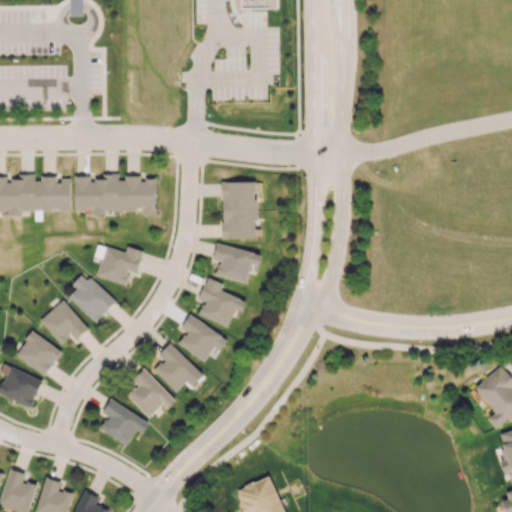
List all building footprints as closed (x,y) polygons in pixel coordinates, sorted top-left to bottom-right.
[(68,0),(69,15),(82,15),(82,0),(68,0)] [(277,0),(241,0),(242,8),(278,8),(277,0)] [(70,210),(70,178),(57,178),(57,177),(35,177),(35,173),(17,174),(17,179),(6,180),(6,176),(0,175),(0,209),(8,209),(8,214),(22,214),(22,211),(70,210)] [(74,210),(92,210),(92,214),(105,214),(105,210),(142,209),(142,214),(155,214),(155,179),(140,179),(140,176),(118,177),(118,173),(102,173),(102,179),(90,179),(90,176),(74,176),(74,210)] [(221,238),(256,238),(256,181),(222,181),(221,238)] [(212,258),(218,259),(215,275),(247,281),(250,263),(258,265),(261,252),(215,244),(212,258)] [(126,284),(129,270),(137,272),(142,250),(126,246),(124,251),(103,245),(96,276),(126,284)] [(67,296),(95,322),(114,301),(83,271),(71,284),(75,288),(67,296)] [(197,313),(226,327),(232,314),(238,316),(245,301),(220,289),(223,283),(207,276),(198,297),(204,300),(197,313)] [(61,343),(71,334),(75,339),(88,327),(61,299),(39,320),(61,343)] [(219,350),(227,339),(189,313),(180,326),(186,330),(178,343),(203,360),(213,345),(219,350)] [(15,354),(44,375),(61,350),(32,330),(15,354)] [(158,354),(163,358),(152,369),(176,391),(197,368),(169,342),(158,354)] [(42,379),(9,365),(0,385),(0,394),(30,407),(42,379)] [(495,427),(511,413),(511,387),(511,385),(511,378),(501,365),(474,386),(494,412),(487,418),(495,427)] [(148,417),(163,403),(167,408),(175,401),(144,367),(132,379),(137,384),(126,394),(148,417)] [(136,429),(142,433),(149,422),(110,398),(101,411),(107,415),(99,428),(126,445),(136,429)] [(511,428),(499,432),(507,462),(501,463),(503,473),(511,470),(511,475),(511,428)] [(0,504),(21,511),(26,511),(36,485),(23,480),(25,473),(10,468),(0,496),(0,504)] [(284,511),(269,475),(234,489),(243,511),(284,511)] [(66,511),(72,493),(58,489),(60,481),(45,476),(34,511),(66,511)] [(511,511),(511,488),(505,491),(508,499),(502,500),(505,511),(511,511)] [(98,497),(83,489),(72,511),(107,511),(108,510),(95,503),(98,497)]
